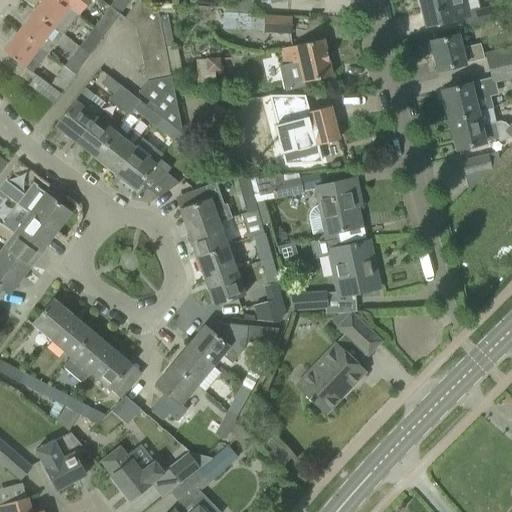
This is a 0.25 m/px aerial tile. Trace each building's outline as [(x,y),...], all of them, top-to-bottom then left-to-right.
[(58,0),(40,0),(32,12),(53,27),(62,34),(77,14),(58,0)] [(58,0),(77,14),(88,0),(58,0)] [(127,0),(112,0),(108,6),(119,15),(129,1),(127,0)] [(137,0),(123,19),(134,27),(135,27),(158,22),(157,13),(139,0),(137,0)] [(222,0),(222,12),(250,14),(251,0),(222,0)] [(419,0),(426,25),(462,17),(465,28),(507,17),(503,4),(475,10),(475,9),(470,10),(466,0),(419,0)] [(173,4),(158,5),(158,13),(173,13),(173,4)] [(108,6),(93,26),(104,35),(119,15),(108,6)] [(32,12),(17,31),(38,47),(46,53),(53,44),(45,38),(53,27),(32,12)] [(261,33),(289,35),(292,16),(264,14),(261,33)] [(134,27),(136,40),(161,35),(158,22),(135,27),(134,27)] [(93,26),(78,46),(89,54),(104,35),(93,26)] [(38,47),(17,31),(2,51),(31,73),(39,63),(31,57),(38,47)] [(429,41),(430,43),(427,46),(429,55),(433,56),(437,71),(483,60),(479,44),(461,48),(459,34),(429,41)] [(136,40),(139,54),(164,49),(161,35),(136,40)] [(278,49),(282,67),(278,67),(283,91),(304,86),(303,82),(331,76),(323,39),(278,49)] [(78,46),(63,66),(74,75),(89,54),(78,46)] [(511,46),(483,54),(487,70),(511,63),(511,46)] [(139,54),(142,68),(167,63),(164,49),(139,54)] [(142,68),(145,82),(146,81),(169,77),(167,63),(142,68)] [(511,63),(487,70),(490,84),(511,79),(511,63)] [(74,75),(63,66),(48,85),(35,75),(27,85),(52,104),(74,75)] [(99,85),(112,95),(119,86),(106,76),(99,85)] [(145,82),(136,93),(156,108),(152,112),(159,117),(179,133),(182,129),(170,77),(169,77),(146,81),(145,82)] [(442,90),(449,120),(491,110),(491,109),(484,80),(471,84),(471,83),(442,90)] [(112,95),(132,111),(139,102),(119,86),(112,95)] [(54,126),(75,143),(95,116),(94,116),(100,109),(90,101),(93,96),(84,89),(54,126)] [(304,95),(270,95),(278,124),(276,124),(280,142),(283,152),(293,149),(296,162),(321,162),(316,145),(338,139),(330,106),(304,113),(300,99),(305,97),(304,95)] [(132,111),(152,126),(159,117),(152,112),(139,102),(132,111)] [(491,110),(449,120),(456,149),(497,139),(498,142),(506,140),(509,137),(511,140),(511,120),(507,126),(503,123),(499,121),(494,123),(491,110)] [(75,143),(94,158),(115,132),(95,116),(75,143)] [(159,117),(152,126),(172,142),(179,133),(159,117)] [(94,158),(114,174),(135,148),(134,147),(115,132),(94,158)] [(135,148),(114,174),(134,190),(144,177),(152,183),(166,172),(166,171),(168,168),(157,159),(161,154),(141,138),(134,147),(135,148)] [(468,192),(498,159),(497,152),(459,161),(463,175),(468,192)] [(246,177),(248,185),(248,187),(255,210),(260,227),(268,224),(260,196),(270,194),(272,200),(302,193),(299,178),(297,178),(296,174),(246,177)] [(58,199),(59,198),(46,189),(46,190),(44,193),(36,186),(37,185),(32,182),(32,183),(33,185),(25,195),(5,180),(7,178),(6,177),(0,185),(0,192),(5,197),(28,214),(54,234),(70,212),(56,201),(58,199)] [(316,233),(317,239),(318,243),(338,238),(337,231),(360,226),(354,197),(358,196),(354,178),(312,188),(316,206),(311,208),(309,211),(308,216),(308,220),(311,234),(316,233)] [(178,209),(187,233),(218,223),(214,210),(219,208),(211,185),(191,192),(195,203),(178,209)] [(238,188),(246,212),(246,213),(255,210),(248,187),(248,185),(238,188)] [(246,239),(251,238),(253,237),(262,234),(260,227),(255,210),(246,213),(246,212),(239,215),(246,239)] [(28,214),(12,234),(39,254),(54,234),(28,214)] [(187,233),(196,257),(227,246),(218,223),(187,233)] [(278,228),(271,235),(279,244),(287,237),(278,228)] [(12,234),(0,249),(0,255),(24,273),(39,254),(12,234)] [(251,238),(258,262),(269,258),(262,234),(253,237),(251,238)] [(318,243),(317,239),(311,240),(314,255),(328,252),(338,297),(378,288),(374,268),(369,269),(363,242),(340,247),(338,238),(318,243)] [(196,257),(204,281),(235,270),(227,246),(196,257)] [(24,273),(0,255),(0,287),(9,294),(24,273)] [(269,258),(258,262),(265,285),(262,287),(265,301),(250,306),(255,320),(274,323),(279,321),(284,311),(276,283),(277,283),(269,258)] [(235,270),(204,281),(213,306),(244,294),(235,270)] [(290,293),(291,309),(325,307),(324,291),(290,293)] [(30,325),(50,342),(72,315),(52,298),(30,325)] [(336,327),(367,356),(381,341),(350,312),(336,327)] [(50,342),(69,358),(92,332),(72,315),(50,342)] [(203,325),(186,346),(212,367),(221,356),(230,364),(238,354),(203,325)] [(244,343),(271,345),(277,329),(246,326),(244,343)] [(69,358),(89,374),(111,348),(92,332),(69,358)] [(294,385),(310,400),(325,414),(365,371),(334,342),(294,385)] [(186,346),(170,365),(196,386),(212,367),(186,346)] [(111,348),(89,374),(116,396),(127,384),(119,377),(130,364),(129,363),(131,360),(122,352),(120,355),(111,348)] [(0,373),(17,383),(23,373),(0,361),(0,373)] [(196,386),(170,365),(154,384),(165,393),(149,411),(161,421),(167,414),(176,422),(186,410),(180,405),(196,386)] [(249,367),(238,388),(239,389),(247,394),(259,372),(249,367)] [(17,383),(40,395),(45,386),(46,385),(23,373),(17,383)] [(40,395),(63,407),(64,406),(68,398),(69,397),(46,385),(45,386),(40,395)] [(238,388),(226,411),(227,412),(235,417),(247,394),(239,389),(238,388)] [(68,398),(64,406),(78,413),(77,415),(95,425),(104,416),(69,397),(68,398)] [(63,407),(54,421),(67,431),(77,415),(78,413),(64,406),(63,407)] [(227,412),(226,411),(213,435),(223,440),(235,417),(227,412)] [(53,439),(34,449),(55,489),(84,474),(75,457),(85,451),(69,433),(54,441),(53,439)] [(262,448),(282,466),(290,457),(270,439),(262,448)] [(0,465),(3,468),(15,454),(0,440),(0,465)] [(210,457),(180,482),(181,483),(171,492),(180,503),(170,511),(202,511),(194,503),(203,495),(198,490),(208,483),(237,457),(227,445),(212,458),(210,457)] [(110,476),(129,500),(163,473),(153,460),(139,470),(130,458),(129,459),(119,447),(100,461),(111,475),(110,476)] [(168,467),(180,482),(210,457),(187,452),(168,467)] [(0,497),(0,499),(26,494),(24,483),(0,487),(0,497)] [(0,505),(0,511),(41,511),(42,511),(38,511),(30,511),(27,498),(0,505)]
